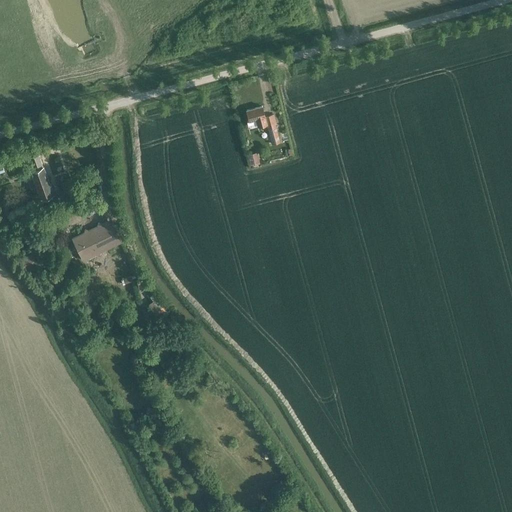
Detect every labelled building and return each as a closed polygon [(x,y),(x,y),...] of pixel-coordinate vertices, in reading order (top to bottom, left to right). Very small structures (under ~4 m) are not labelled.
[(275,123),(273,114),(264,116),(262,106),(246,110),(249,121),(256,119),(257,125),(266,123),(269,135),(272,143),(279,141),(274,123),(275,123)] [(40,198),(53,193),(38,153),(28,157),(33,170),(30,171),(35,182),(32,183),(34,187),(36,186),(40,198)] [(257,153),(247,155),(250,164),(259,162),(257,153)] [(105,221),(72,238),(83,259),(120,241),(113,227),(111,228),(110,224),(105,221)] [(24,269),(35,264),(31,255),(20,260),(24,269)] [(130,275),(123,278),(125,283),(132,280),(130,275)] [(92,351),(96,346),(89,340),(85,346),(92,351)]
